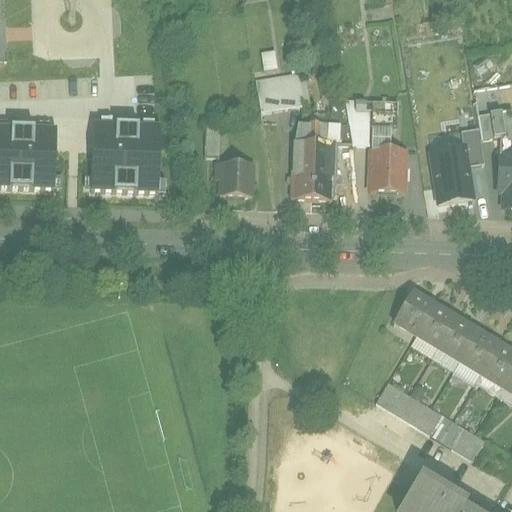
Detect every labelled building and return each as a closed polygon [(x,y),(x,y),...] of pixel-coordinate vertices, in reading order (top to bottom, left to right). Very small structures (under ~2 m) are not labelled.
[(306,78),(256,81),(258,114),(308,111),(306,78)] [(483,144),(511,139),(511,113),(479,118),(483,144)] [(166,196),(167,120),(88,119),(87,195),(166,196)] [(0,193),(61,196),(63,122),(0,120),(0,193)] [(205,127),(204,160),(218,161),(219,127),(205,127)] [(291,127),(290,202),(333,202),(333,127),(291,127)] [(369,152),(368,196),(400,197),(400,152),(369,152)] [(511,152),(499,152),(495,207),(511,207),(511,152)] [(473,163),(437,162),(436,197),(472,198),(473,163)] [(219,166),(219,198),(247,198),(247,167),(219,166)] [(511,356),(413,297),(393,329),(511,401),(511,356)] [(375,410),(473,464),(485,443),(386,388),(375,410)] [(467,503),(417,475),(395,511),(468,511),(464,509),(467,503)]
